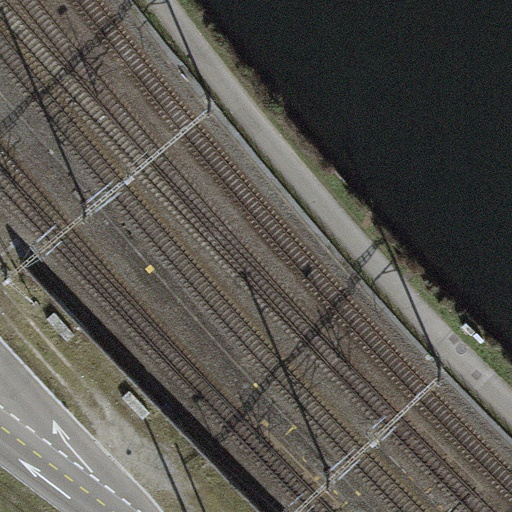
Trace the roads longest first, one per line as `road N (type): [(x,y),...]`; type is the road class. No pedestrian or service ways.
road 1 (track): [(162,0),(377,266),(511,409)]
road 2 (secondary): [(99,511),(0,437)]
